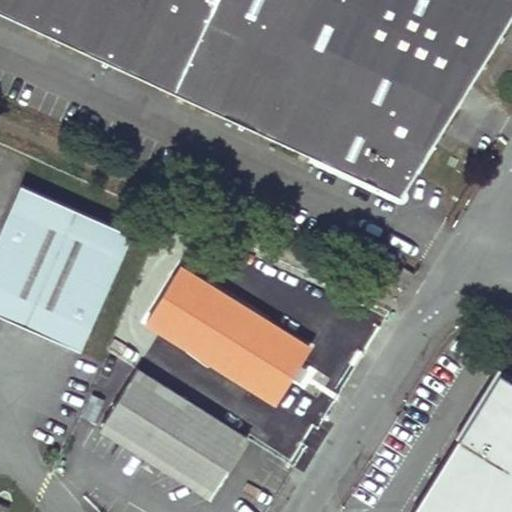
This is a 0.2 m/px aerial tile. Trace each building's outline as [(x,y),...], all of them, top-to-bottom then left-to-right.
[(511,16),(511,0),(0,0),(0,10),(403,198),(511,16)] [(0,236),(0,314),(81,351),(133,234),(23,184),(0,236)] [(310,346),(181,266),(147,322),(274,402),(291,377),(298,365),(310,346)] [(403,267),(393,283),(404,289),(414,274),(403,267)] [(298,365),(291,377),(298,381),(306,369),(298,365)] [(248,439),(137,369),(99,428),(210,498),(248,439)] [(468,420),(476,425),(499,387),(511,394),(511,384),(498,376),(468,420)] [(476,425),(468,420),(411,511),(511,511),(511,394),(499,387),(476,425)]
